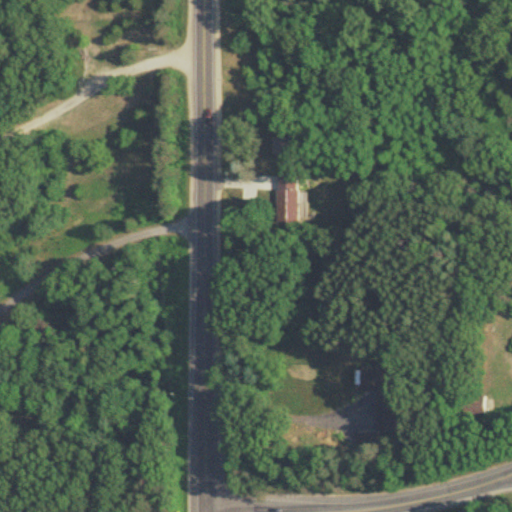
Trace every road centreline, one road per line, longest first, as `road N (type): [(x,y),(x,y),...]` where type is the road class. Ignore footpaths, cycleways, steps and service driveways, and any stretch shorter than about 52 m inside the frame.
road 1 (tertiary): [(200,511),(204,0)]
road 2 (tertiary): [(200,503),(360,510),(438,496),(511,470)]
road 3 (residential): [(204,218),(34,259),(0,282)]
